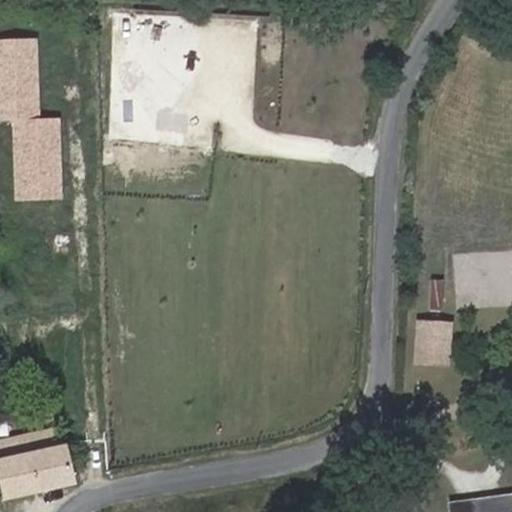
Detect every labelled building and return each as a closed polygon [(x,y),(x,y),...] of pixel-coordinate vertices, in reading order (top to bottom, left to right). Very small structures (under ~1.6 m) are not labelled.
[(0,118),(15,118),(15,197),(63,197),(63,115),(40,115),(40,36),(0,35),(0,118)] [(417,316),(414,362),(451,364),(454,318),(417,316)] [(511,338),(508,326),(494,331),(500,355),(511,351),(511,338)] [(0,487),(63,475),(56,425),(0,435),(0,487)] [(442,493),(447,511),(465,511),(473,510),(479,508),(479,511),(484,511),(494,510),(495,510),(494,507),(493,502),(498,501),(492,479),(442,493)] [(511,511),(511,497),(498,501),(493,502),(494,507),(495,510),(494,510),(484,511),(479,511),(479,508),(473,510),(465,511),(511,511)]
